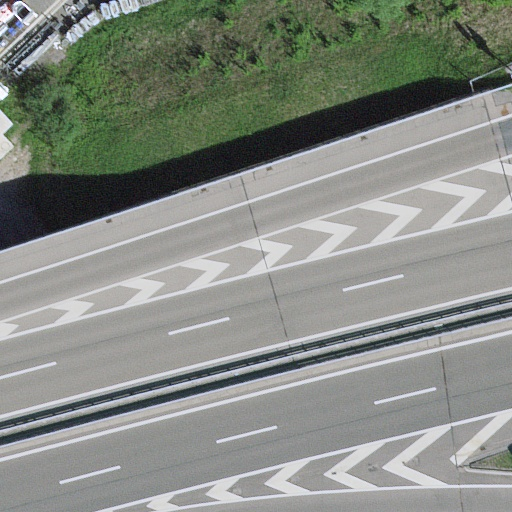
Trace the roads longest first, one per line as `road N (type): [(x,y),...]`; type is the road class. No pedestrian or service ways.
road 1 (motorway): [(511,134),(0,310)]
road 2 (motorway): [(0,503),(511,374)]
road 3 (motorway): [(511,250),(0,377)]
road 4 (track): [(0,242),(233,511)]
